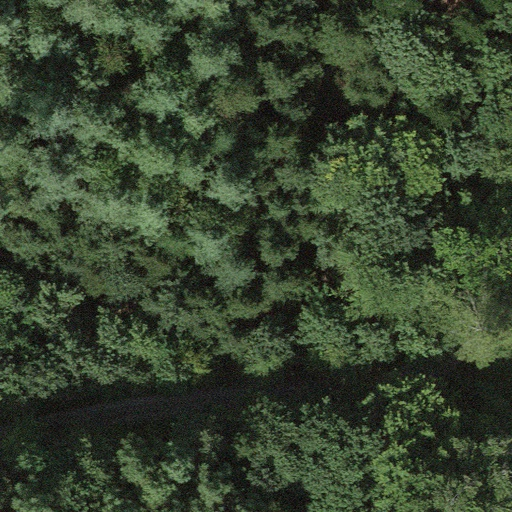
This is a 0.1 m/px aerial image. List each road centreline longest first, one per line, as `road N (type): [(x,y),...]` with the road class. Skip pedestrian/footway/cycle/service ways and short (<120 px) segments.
road 1 (track): [(511,294),(465,355),(401,392),(329,403),(265,395),(0,437)]
road 2 (track): [(330,0),(329,403)]
